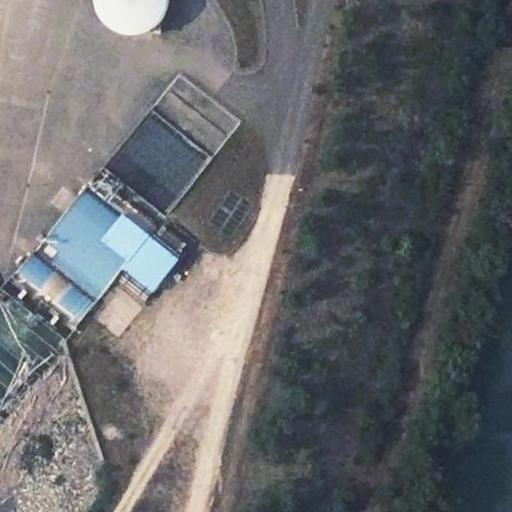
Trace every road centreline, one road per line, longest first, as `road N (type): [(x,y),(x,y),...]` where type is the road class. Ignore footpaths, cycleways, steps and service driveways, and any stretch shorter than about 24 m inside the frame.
road 1 (track): [(110,511),(188,389),(258,254)]
road 2 (track): [(258,254),(201,511)]
